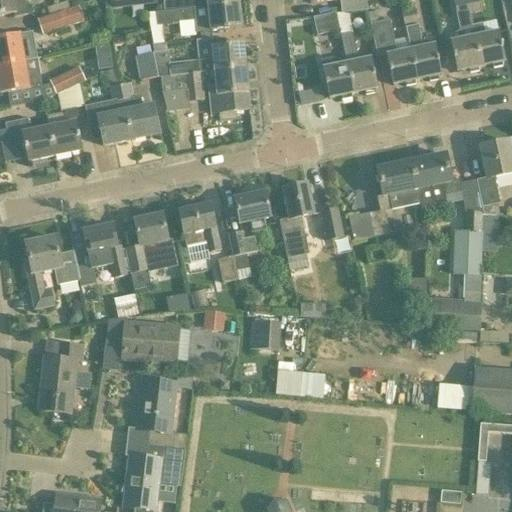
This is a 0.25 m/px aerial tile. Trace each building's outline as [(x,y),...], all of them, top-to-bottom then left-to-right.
[(27,3),(14,4),(12,0),(0,0),(0,16),(15,14),(16,18),(29,15),(27,3)] [(96,0),(78,8),(69,10),(49,17),(37,21),(42,37),(83,24),(83,22),(92,18),(94,27),(104,25),(102,14),(105,13),(103,0),(96,0)] [(156,0),(104,0),(106,8),(110,8),(111,11),(157,4),(156,0)] [(166,0),(163,5),(164,12),(238,5),(237,0),(166,0)] [(365,0),(310,0),(311,5),(339,2),(341,14),(367,12),(365,0)] [(453,0),(457,18),(459,32),(449,37),(451,43),(449,44),(456,74),(467,72),(468,75),(477,73),(476,70),(480,69),(471,27),(469,16),(466,0),(453,0)] [(466,0),(469,16),(480,14),(477,0),(466,0)] [(49,17),(69,10),(66,2),(46,8),(49,17)] [(199,33),(200,41),(211,40),(210,32),(240,29),(238,5),(164,12),(148,14),(149,28),(178,25),(177,23),(194,21),(195,33),(199,33)] [(413,83),(416,83),(407,40),(393,43),(388,22),(378,24),(375,12),(367,14),(377,59),(385,57),(391,88),(403,86),(404,89),(413,87),(413,83)] [(316,36),(338,32),(339,32),(335,17),(335,13),(312,18),(316,36)] [(348,14),(335,17),(339,32),(346,62),(353,96),(363,94),(363,97),(373,95),(373,92),(376,92),(370,61),(358,63),(348,14)] [(497,34),(484,37),(481,25),(471,27),(480,69),(491,67),(491,70),(500,68),(500,66),(504,65),(497,34)] [(404,29),(407,40),(416,83),(427,80),(428,83),(437,81),(437,79),(440,78),(434,47),(422,50),(417,26),(404,29)] [(16,32),(16,35),(0,38),(0,67),(25,63),(22,43),(34,41),(32,30),(16,32)] [(242,45),(212,48),(211,40),(200,41),(195,42),(197,62),(169,65),(167,52),(153,54),(158,79),(160,78),(160,79),(201,75),(201,74),(214,73),(245,70),(242,45)] [(109,43),(95,45),(99,71),(112,69),(109,43)] [(139,82),(158,79),(153,54),(150,55),(149,48),(136,50),(137,57),(134,58),(139,82)] [(349,97),(353,96),(346,62),(332,65),(333,68),(321,71),(328,102),(339,99),(340,102),(350,100),(349,97)] [(9,107),(43,102),(55,96),(51,87),(42,88),(39,71),(27,73),(25,63),(0,67),(0,94),(7,93),(9,107)] [(55,96),(59,95),(79,85),(84,83),(78,69),(49,82),(51,87),(55,96)] [(249,111),(245,70),(214,73),(215,86),(208,87),(211,115),(249,111)] [(203,101),(201,75),(160,79),(161,94),(165,112),(187,110),(186,103),(203,101)] [(46,117),(49,129),(55,158),(82,152),(76,125),(80,125),(76,109),(84,107),(79,85),(59,95),(62,113),(64,113),(64,114),(46,117)] [(122,102),(124,113),(131,142),(158,136),(152,107),(142,109),(139,98),(133,99),(130,85),(119,87),(122,102)] [(87,121),(97,119),(103,148),(131,142),(124,113),(122,102),(119,87),(109,89),(112,102),(84,108),(87,121)] [(305,92),(298,94),(301,106),(308,104),(305,92)] [(49,129),(30,133),(27,120),(4,125),(6,130),(0,131),(0,144),(2,154),(12,152),(10,140),(22,137),(27,163),(55,158),(49,129)] [(479,150),(485,181),(476,183),(483,215),(483,217),(496,217),(499,217),(497,206),(499,205),(494,179),(511,175),(511,164),(508,144),(479,150)] [(417,192),(442,186),(445,197),(462,193),(460,182),(450,184),(444,157),(411,164),(417,192)] [(420,205),(417,192),(411,164),(375,172),(381,199),(376,200),(379,213),(368,215),(373,238),(389,235),(384,213),(420,205)] [(282,191),(288,221),(285,222),(288,238),(282,239),(289,272),(308,268),(305,256),(307,255),(300,219),(312,216),(306,186),(282,191)] [(238,225),(249,223),(251,234),(266,231),(263,220),(269,219),(263,194),(233,201),(238,225)] [(182,236),(183,236),(187,257),(189,256),(189,260),(205,257),(204,255),(221,252),(217,229),(214,230),(209,206),(177,212),(182,236)] [(319,214),(326,243),(344,239),(337,210),(319,214)] [(481,254),(483,217),(483,215),(465,214),(465,233),(454,233),(452,276),(480,277),(481,254)] [(133,222),(138,248),(125,250),(133,291),(150,287),(144,259),(175,253),(173,241),(166,242),(161,216),(133,222)] [(496,254),(496,217),(483,217),(481,254),(496,254)] [(81,232),(85,251),(72,253),(78,283),(79,288),(94,285),(92,271),(110,268),(113,279),(127,277),(121,246),(115,247),(111,226),(81,232)] [(227,235),(232,258),(235,271),(248,268),(245,255),(256,252),(253,238),(244,240),(242,232),(227,235)] [(54,308),(48,272),(54,271),(57,287),(78,283),(72,253),(57,256),(54,238),(24,244),(27,260),(22,261),(33,312),(54,308)] [(235,271),(232,258),(217,261),(222,285),(238,281),(235,271)] [(425,281),(408,281),(409,308),(425,308),(425,281)] [(115,299),(119,318),(139,315),(135,295),(115,299)] [(187,296),(168,298),(169,312),(189,309),(187,296)] [(430,302),(429,331),(478,335),(479,306),(430,302)] [(300,305),(300,319),(324,320),(324,306),(300,305)] [(204,330),(225,331),(226,313),(205,311),(204,330)] [(121,368),(122,359),(151,362),(151,363),(175,365),(177,329),(125,325),(126,319),(108,321),(101,366),(121,368)] [(251,351),(280,351),(281,323),(252,322),(251,351)] [(508,342),(508,332),(480,331),(479,341),(508,342)] [(179,335),(179,356),(188,356),(189,335),(179,335)] [(70,416),(76,362),(82,363),(84,347),(62,344),(60,360),(43,358),(37,412),(70,416)] [(325,397),(325,373),(277,372),(276,396),(325,397)] [(511,374),(474,372),(471,415),(476,415),(511,417),(511,374)] [(186,436),(170,435),(175,385),(142,381),(136,432),(149,433),(147,448),(184,452),(186,436)] [(511,428),(479,426),(477,463),(485,464),(487,435),(511,436),(511,428)] [(147,448),(145,460),(129,458),(123,509),(134,511),(152,511),(159,461),(182,464),(184,452),(147,448)] [(445,494),(443,506),(462,508),(463,508),(464,496),(445,494)] [(97,511),(99,502),(55,496),(54,507),(43,505),(41,511),(97,511)] [(289,511),(286,503),(275,502),(267,511),(289,511)]
